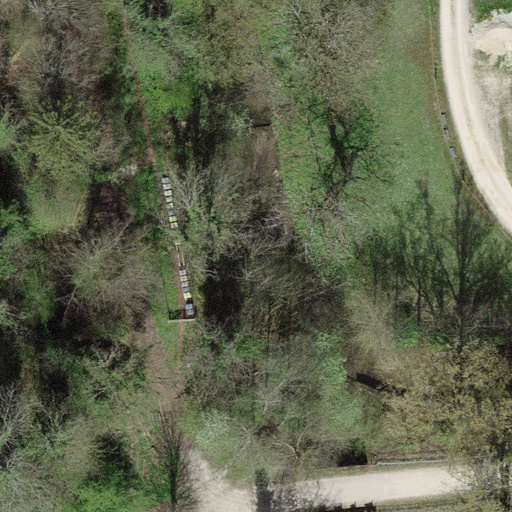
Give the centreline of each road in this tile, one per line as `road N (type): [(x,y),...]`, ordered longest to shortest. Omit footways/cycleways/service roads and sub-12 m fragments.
road 1 (track): [(511,468),(301,491),(211,487)]
road 2 (track): [(511,211),(487,177),(457,96),(452,0)]
